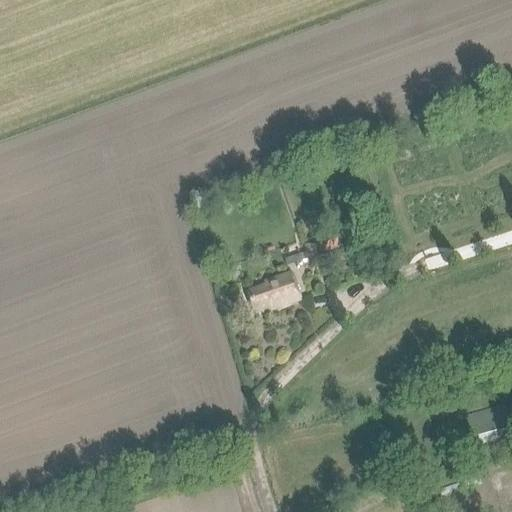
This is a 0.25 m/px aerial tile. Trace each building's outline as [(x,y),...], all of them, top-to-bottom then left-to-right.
[(339,247),(335,234),(322,239),(326,252),(339,247)] [(326,261),(319,242),(306,247),(312,266),(326,261)] [(264,314),(300,301),(291,274),(265,283),(267,289),(249,295),(255,311),(262,309),(264,314)] [(463,417),(473,450),(511,438),(511,435),(503,406),(463,417)] [(511,511),(511,475),(498,480),(501,489),(496,491),(501,511),(511,511)]
